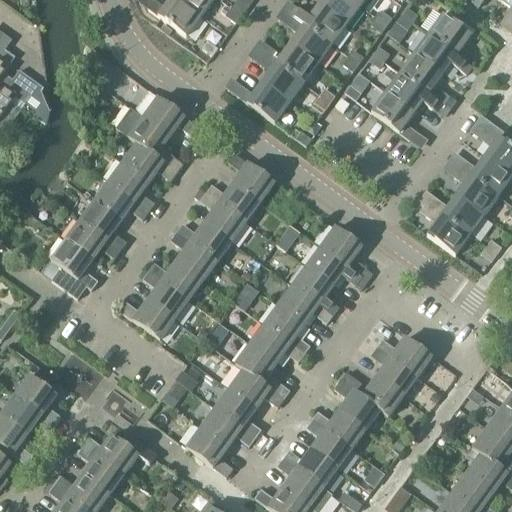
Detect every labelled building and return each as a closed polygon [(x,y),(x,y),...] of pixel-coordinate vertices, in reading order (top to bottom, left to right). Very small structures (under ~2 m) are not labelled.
[(213,3),(209,0),(171,0),(171,2),(199,22),(213,3)] [(343,32),(358,12),(341,0),(323,0),(316,11),(343,32)] [(341,0),(358,12),(366,0),(341,0)] [(473,0),(469,6),(477,12),(485,0),(491,0),(498,5),(501,0),(473,0)] [(498,29),(507,35),(511,27),(511,0),(501,0),(498,5),(510,13),(498,29)] [(185,41),(199,22),(171,2),(163,12),(157,8),(151,17),(185,41)] [(229,14),(239,22),(245,14),(235,6),(229,14)] [(296,26),(330,51),(343,32),(316,11),(308,21),(302,17),(296,26)] [(239,22),(229,14),(224,21),(235,28),(239,22)] [(406,14),(400,22),(410,29),(416,21),(406,14)] [(380,16),(374,24),(385,32),(390,24),(380,16)] [(441,20),(426,41),(439,50),(460,66),(467,57),(461,52),(470,40),(441,20)] [(406,35),(410,29),(400,22),(396,28),(406,35)] [(385,32),(374,24),(370,30),(380,38),(385,32)] [(330,51),(296,26),(290,34),(296,38),(288,50),(316,70),(330,51)] [(439,50),(426,41),(412,60),(424,69),(441,81),(449,69),(465,80),(470,73),(460,66),(439,50)] [(200,53),(211,61),(216,53),(206,46),(200,53)] [(301,90),(316,70),(288,50),(280,60),(274,56),(267,65),(287,79),(301,90)] [(388,60),(377,52),(371,61),(382,68),(388,60)] [(0,90),(4,94),(12,83),(3,77),(15,61),(4,53),(0,58),(0,90)] [(346,63),(356,71),(362,63),(351,55),(346,63)] [(433,91),(441,81),(424,69),(412,60),(398,79),(431,103),(432,104),(439,95),(433,91)] [(377,74),(382,68),(371,61),(367,67),(377,74)] [(356,71),(346,63),(341,70),(351,77),(356,71)] [(287,109),(301,90),(287,79),(267,65),(262,72),(268,77),(259,89),(281,105),(287,109)] [(19,73),(12,83),(4,94),(0,90),(0,139),(1,140),(20,114),(11,107),(29,81),(19,73)] [(384,99),(412,119),(421,108),(427,112),(432,104),(431,103),(398,79),(384,99)] [(87,94),(102,105),(107,97),(92,86),(87,94)] [(273,129),(287,109),(281,105),(259,89),(252,99),(246,94),(239,104),(273,129)] [(343,99),(351,105),(354,107),(360,99),(349,91),(343,99)] [(318,102),(328,109),(333,102),(323,94),(318,102)] [(197,132),(150,98),(135,118),(169,143),(178,131),(191,141),(197,132)] [(412,119),(384,99),(370,118),(404,143),(410,134),(405,130),(412,119)] [(328,109),(318,102),(313,108),(323,116),(328,109)] [(334,112),(342,117),(348,110),(340,104),(334,112)] [(132,116),(118,135),(127,142),(136,148),(176,178),(182,169),(161,153),(169,143),(142,123),(135,118),(132,116)] [(503,136),(480,119),(468,135),(490,151),(481,163),(510,183),(511,180),(511,152),(498,143),(503,136)] [(305,152),(310,144),(299,136),(294,144),(305,152)] [(170,186),(176,178),(140,152),(136,148),(121,168),(128,174),(149,188),(157,176),(170,186)] [(232,190),(259,210),(274,188),(233,159),(227,168),(240,178),(232,190)] [(496,203),(510,183),(481,163),(474,173),(468,169),(462,178),(495,202),(496,203)] [(141,199),(149,188),(128,174),(121,168),(107,187),(114,192),(147,217),(154,208),(141,199)] [(482,222),(496,203),(495,202),(462,178),(456,185),(462,189),(454,201),(481,222),(482,222)] [(142,224),(147,217),(114,192),(107,187),(93,207),(100,212),(120,227),(129,215),(142,224)] [(259,210),(232,190),(224,200),(211,190),(204,200),(244,229),(259,210)] [(203,229),(230,249),(244,229),(204,200),(198,207),(212,217),(203,229)] [(433,217),(468,241),(482,222),(481,222),(454,201),(446,212),(440,207),(433,217)] [(113,237),(120,227),(100,212),(93,207),(79,226),(83,229),(119,256),(126,247),(113,237)] [(468,241),(433,217),(428,224),(434,228),(425,240),(454,261),(468,241)] [(65,246),(92,266),(100,254),(113,263),(119,256),(83,229),(79,226),(65,246)] [(230,249),(203,229),(195,240),(182,230),(175,239),(215,269),(230,249)] [(319,254),(359,283),(365,275),(352,265),(361,253),(334,233),(319,254)] [(215,269),(175,239),(169,247),(183,256),(174,268),(201,288),(215,269)] [(284,243),(278,251),(288,258),(294,249),(284,243)] [(484,253),(494,261),(500,253),(490,245),(484,253)] [(92,266),(65,246),(51,265),(53,267),(44,279),(77,303),(86,291),(91,295),(97,286),(84,276),(92,266)] [(494,261),(484,253),(479,260),(490,267),(494,261)] [(359,283),(319,254),(304,273),(331,292),(332,293),(340,281),(353,291),(359,283)] [(147,278),(187,308),(201,288),(174,268),(167,278),(153,269),(147,278)] [(290,293),(330,323),(337,313),(324,304),(332,293),(331,292),(304,273),(290,293)] [(250,280),(243,274),(238,282),(245,287),(250,280)] [(187,308),(147,278),(141,285),(155,295),(146,307),(172,327),(187,308)] [(330,323),(290,293),(276,313),(303,332),(312,320),(325,330),(330,323)] [(241,301),(235,309),(247,318),(254,309),(241,301)] [(159,346),(172,327),(146,307),(138,318),(125,308),(119,317),(159,346)] [(3,327),(10,331),(20,318),(13,313),(3,327)] [(303,332),(276,313),(262,332),(302,361),(309,352),(295,343),(303,332)] [(10,331),(3,327),(0,331),(0,343),(0,344),(10,331)] [(296,369),(302,361),(262,332),(248,351),(274,371),(283,359),(296,369)] [(207,339),(201,334),(196,340),(203,345),(207,339)] [(381,345),(375,354),(415,384),(430,363),(403,344),(395,355),(381,345)] [(267,381),(274,371),(248,351),(234,370),(242,376),(241,376),(281,406),(288,396),(267,381)] [(374,384),(401,403),(415,384),(375,354),(369,362),(383,372),(374,384)] [(51,381),(39,372),(32,381),(45,390),(51,381)] [(197,385),(181,373),(173,383),(190,395),(197,385)] [(227,396),(254,416),(263,404),(276,413),(281,406),(241,376),(227,396)] [(401,403),(374,384),(366,394),(345,378),(338,387),(378,417),(387,423),(401,403)] [(29,379),(14,400),(40,420),(54,430),(61,421),(47,411),(56,399),(29,379)] [(364,437),(378,417),(338,387),(332,395),(346,405),(337,417),(364,437)] [(213,415),(253,444),(259,436),(246,426),(254,416),(227,396),(213,415)] [(440,401),(433,396),(428,403),(435,408),(440,401)] [(511,397),(499,416),(511,425),(511,397)] [(14,400),(0,418),(0,419),(27,439),(35,428),(48,438),(54,430),(40,420),(14,400)] [(253,444),(213,415),(199,435),(226,455),(234,443),(247,453),(253,444)] [(511,425),(499,416),(485,435),(511,454),(511,425)] [(310,426),(350,456),(364,437),(337,417),(329,427),(316,417),(310,426)] [(19,450),(27,439),(0,419),(0,449),(25,469),(32,460),(19,450)] [(350,456),(310,426),(304,434),(317,444),(309,455),(335,475),(336,475),(350,456)] [(226,455),(199,435),(185,454),(225,483),(231,474),(218,465),(226,455)] [(511,471),(504,465),(511,454),(485,435),(471,455),(478,460),(511,485),(511,471)] [(148,468),(149,467),(155,460),(155,459),(125,437),(119,445),(111,439),(102,451),(89,441),(82,450),(122,480),(137,460),(148,468)] [(406,447),(399,441),(392,450),(400,455),(406,447)] [(108,499),(122,480),(82,450),(76,458),(90,468),(81,479),(108,499)] [(322,495),(336,475),(335,475),(309,455),(301,466),(288,456),(281,465),(322,495)] [(511,497),(511,485),(478,460),(471,455),(470,455),(478,460),(464,480),(490,499),(491,500),(499,488),(511,497)] [(0,460),(0,491),(1,492),(7,483),(1,479),(10,468),(0,460)] [(281,465),(276,473),(289,483),(280,494),(304,511),(323,511),(331,501),(322,495),(281,465)] [(56,477),(50,485),(53,488),(84,511),(98,511),(108,499),(81,479),(73,490),(56,477)] [(185,485),(176,478),(170,486),(180,493),(185,485)] [(450,499),(467,511),(485,511),(483,511),(491,500),(490,499),(464,480),(450,499)] [(373,488),(366,482),(361,489),(368,494),(373,488)] [(57,511),(84,511),(53,488),(50,485),(44,494),(61,507),(57,511)] [(400,492),(385,511),(401,511),(411,499),(400,492)] [(166,494),(159,505),(168,511),(171,511),(178,502),(166,494)] [(304,511),(280,494),(273,504),(259,495),(253,504),(264,511),(304,511)] [(350,511),(359,511),(362,508),(344,495),(338,504),(350,511)] [(467,511),(450,499),(440,511),(467,511)]
